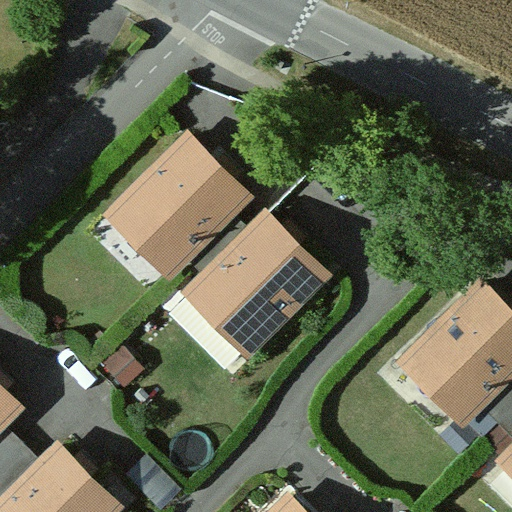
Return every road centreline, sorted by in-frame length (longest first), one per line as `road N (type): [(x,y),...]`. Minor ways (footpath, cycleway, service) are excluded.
road 1 (residential): [(225,0),(0,222)]
road 2 (tertiary): [(257,0),(511,126)]
